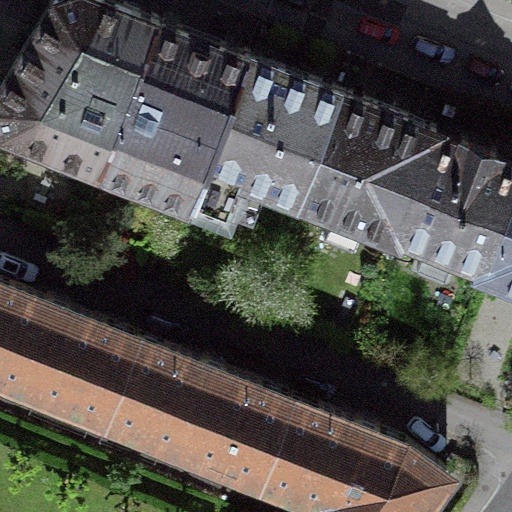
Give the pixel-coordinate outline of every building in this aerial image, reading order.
[(99,158),(157,13),(124,0),(50,0),(0,85),(0,113),(2,121),(99,158)] [(160,14),(157,13),(99,158),(191,193),(248,48),(244,46),(243,48),(202,31),(160,15),(160,14)] [(252,49),(248,48),(191,193),(222,205),(221,207),(227,209),(229,203),(243,166),(298,187),(298,189),(302,190),(343,85),(339,83),(339,84),(295,67),(252,50),(252,49)] [(347,86),(343,85),(302,190),(306,192),(307,191),(333,201),(322,227),(353,240),(363,213),(389,224),(393,226),(434,121),(430,119),(430,120),(388,104),(347,87),(347,86)] [(438,122),(434,121),(393,226),(397,228),(399,221),(425,232),(415,258),(446,270),(456,244),(482,254),(480,260),(484,262),(511,190),(511,157),(496,152),(498,146),(490,143),(490,144),(479,140),(469,135),(461,132),(459,137),(436,128),(438,122)] [(511,190),(484,262),(488,263),(489,262),(511,271),(511,190)] [(0,364),(104,406),(136,326),(69,300),(66,297),(62,294),(58,292),(54,291),(50,290),(45,291),(0,272),(0,364)] [(104,406),(259,467),(290,387),(226,362),(222,358),(218,356),(213,353),(209,352),(204,351),(199,351),(136,326),(104,406)] [(259,467),(316,490),(319,488),(352,511),(411,511),(447,464),(405,433),(381,423),(377,420),(373,417),(368,415),(364,413),(359,413),(354,413),(290,387),(259,467)] [(316,490),(320,491),(304,511),(352,511),(319,488),(316,490)]
